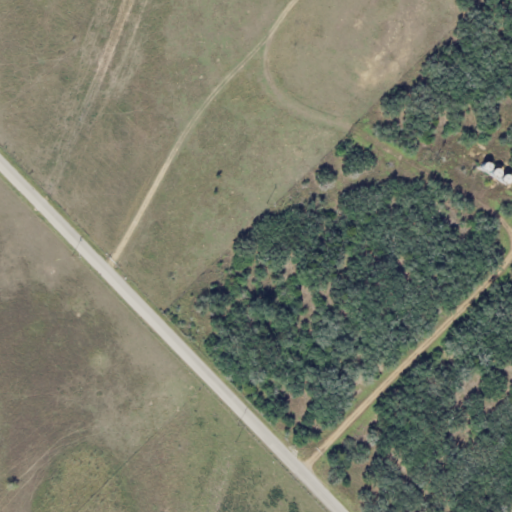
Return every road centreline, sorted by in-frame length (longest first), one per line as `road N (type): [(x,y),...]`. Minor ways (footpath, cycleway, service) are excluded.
road 1 (residential): [(350,511),(0,154)]
road 2 (track): [(27,181),(172,0)]
